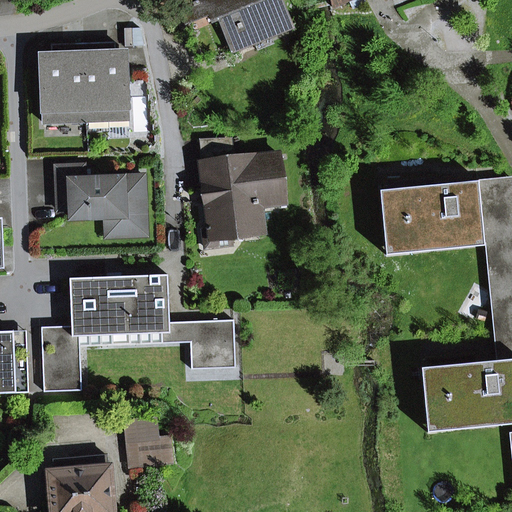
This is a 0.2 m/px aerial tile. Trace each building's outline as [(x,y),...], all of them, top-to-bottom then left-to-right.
[(186,11),(188,22),(212,13),(206,0),(195,0),(194,1),(188,6),(186,11)] [(288,22),(279,0),(206,0),(212,13),(214,19),(221,17),(223,20),(190,33),(201,61),(234,48),(232,44),(288,22)] [(232,44),(234,48),(234,49),(290,26),(288,22),(232,44)] [(125,29),(126,47),(133,47),(133,29),(125,29)] [(198,63),(201,61),(190,33),(186,35),(198,63)] [(109,121),(129,121),(127,51),(116,52),(116,42),(84,44),(87,122),(109,121)] [(42,55),(44,124),(87,122),(84,44),(52,45),(52,54),(42,55)] [(110,139),(130,138),(129,121),(109,121),(110,139)] [(204,162),(234,159),(232,139),(201,140),(204,162)] [(236,160),(235,158),(234,159),(204,162),(202,163),(211,227),(208,228),(209,230),(204,231),(206,249),(233,245),(232,238),(264,234),(260,206),(286,202),(280,155),(236,160)] [(57,189),(70,189),(71,210),(71,219),(106,218),(124,217),(124,229),(147,228),(144,176),(85,178),(84,166),(56,167),(57,189)] [(511,177),(479,180),(481,200),(510,197),(511,213),(511,432),(509,433),(510,435),(511,434),(511,177)] [(403,218),(406,249),(485,241),(481,200),(479,180),(384,190),(387,219),(403,218)] [(58,210),(71,210),(70,189),(57,189),(58,210)] [(384,190),(380,190),(386,256),(485,246),(485,241),(406,249),(403,218),(387,219),(384,190)] [(481,200),(485,241),(485,246),(496,360),(511,358),(511,213),(510,197),(481,200)] [(147,228),(124,229),(124,217),(106,218),(107,237),(147,235),(147,228)] [(192,365),(236,363),(234,320),(170,323),(168,275),(71,279),(72,327),(73,337),(79,337),(79,340),(42,341),(44,393),(82,391),(80,347),(80,337),(113,335),(113,328),(129,327),(129,335),(162,334),(162,344),(191,343),(192,365)] [(79,337),(73,337),(72,327),(42,328),(42,341),(79,340),(79,337)] [(80,347),(162,344),(162,334),(129,335),(129,327),(113,328),(113,335),(80,337),(80,347)] [(0,394),(29,393),(27,331),(0,332),(0,394)] [(444,395),(447,427),(511,420),(511,358),(496,360),(426,367),(428,397),(444,395)] [(428,397),(426,367),(421,368),(427,433),(511,424),(511,420),(447,427),(444,395),(428,397)] [(130,468),(142,467),(139,440),(157,438),(155,421),(126,423),(130,468)] [(174,464),(171,437),(157,438),(139,440),(142,467),(174,464)] [(112,511),(110,468),(108,468),(107,456),(54,460),(55,473),(51,473),(53,500),(48,504),(48,510),(51,511),(112,511)]
